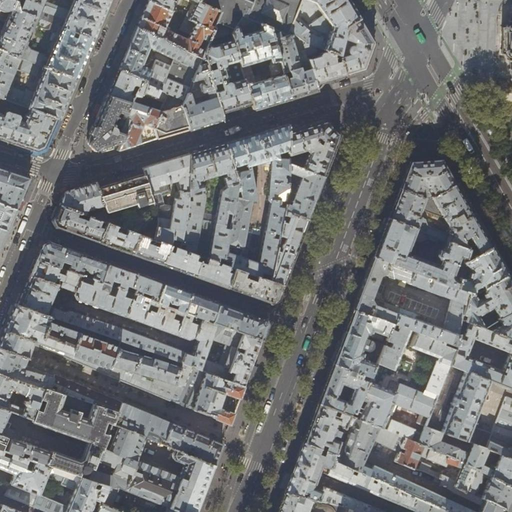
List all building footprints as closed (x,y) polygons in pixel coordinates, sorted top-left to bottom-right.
[(0,0),(0,50),(1,51),(40,66),(45,67),(75,79),(84,59),(93,38),(62,27),(65,21),(50,16),(44,28),(51,32),(52,34),(50,40),(55,42),(48,59),(43,57),(44,55),(30,50),(25,44),(30,31),(39,27),(32,24),(36,17),(18,11),(15,1),(10,0),(0,0)] [(10,0),(15,1),(18,11),(22,0),(10,0)] [(50,16),(65,21),(62,27),(93,38),(101,18),(108,0),(22,0),(18,11),(36,17),(32,24),(39,27),(44,28),(50,16)] [(198,0),(147,0),(143,9),(141,14),(136,27),(201,59),(202,57),(203,54),(209,40),(221,12),(198,1),(198,0)] [(198,0),(198,1),(221,12),(209,40),(230,34),(241,17),(268,28),(287,35),(289,31),(295,14),(300,0),(198,0)] [(348,0),(307,0),(313,2),(322,15),(307,25),(295,14),(289,31),(304,42),(314,46),(323,50),(332,53),(337,55),(339,51),(342,38),(345,26),(359,18),(348,0)] [(511,1),(511,3),(511,5),(511,11),(510,11),(510,13),(511,13),(509,20),(508,22),(509,22),(509,24),(508,24),(505,26),(505,28),(502,28),(502,32),(507,36),(507,47),(502,50),(502,54),(504,54),(504,55),(507,58),(508,58),(509,60),(508,60),(508,62),(509,62),(511,79),(511,81),(511,80),(511,1)] [(271,104),(290,98),(268,28),(241,17),(230,34),(252,104),(253,109),(271,104)] [(372,41),(366,31),(359,18),(345,26),(342,38),(354,41),(353,45),(351,45),(349,45),(347,46),(346,48),(346,50),(346,52),(346,53),(348,55),(344,56),(344,52),(339,51),(337,55),(339,61),(344,76),(355,73),(364,70),(373,43),(372,41)] [(136,27),(129,43),(118,70),(141,81),(141,82),(167,94),(183,101),(198,65),(201,59),(136,27)] [(304,42),(289,31),(287,35),(268,28),(290,98),(294,97),(318,90),(316,84),(303,45),(305,43),(304,42)] [(252,104),(230,34),(209,40),(203,54),(204,57),(206,63),(221,113),(224,112),(252,104)] [(316,56),(314,46),(304,42),(305,43),(303,45),(316,84),(318,90),(325,81),(328,81),(344,76),(339,61),(334,62),(332,53),(323,50),(322,52),(321,52),(319,53),(318,54),(317,56),(316,56)] [(0,53),(0,97),(28,108),(56,118),(58,119),(67,99),(75,79),(45,67),(34,92),(27,89),(25,93),(7,85),(15,69),(37,77),(40,66),(1,51),(0,53)] [(206,63),(198,65),(183,101),(181,106),(188,129),(209,123),(222,119),(221,116),(221,113),(206,63)] [(133,98),(141,82),(141,81),(118,70),(117,72),(107,95),(130,103),(133,98)] [(162,107),(167,94),(141,82),(133,98),(135,98),(139,100),(137,105),(130,103),(124,115),(122,115),(119,124),(118,127),(116,132),(115,132),(123,135),(120,143),(117,150),(122,149),(134,145),(142,143),(156,138),(153,127),(162,107)] [(124,115),(130,103),(107,95),(88,139),(87,141),(95,150),(109,146),(120,143),(123,135),(115,132),(116,132),(113,129),(111,128),(111,127),(112,127),(113,125),(112,125),(117,113),(122,115),(124,115)] [(153,127),(156,138),(183,131),(188,129),(181,106),(183,101),(162,107),(153,127)] [(0,113),(0,138),(3,139),(14,143),(16,144),(36,150),(40,149),(43,147),(46,140),(56,118),(28,108),(22,122),(17,120),(18,118),(17,115),(6,111),(3,112),(3,115),(0,113)] [(289,124),(288,124),(288,131),(288,154),(305,150),(307,151),(308,153),(305,162),(301,161),(300,163),(296,162),(294,166),(323,177),(331,154),(339,135),(326,120),(297,128),(289,124)] [(240,199),(234,196),(221,264),(234,268),(246,272),(256,276),(269,281),(275,250),(278,235),(282,211),(284,203),(286,193),(287,187),(288,182),(288,175),(288,164),(288,154),(288,131),(288,124),(253,135),(225,143),(237,184),(235,191),(239,192),(240,199)] [(225,143),(203,150),(189,154),(187,206),(179,248),(202,256),(221,264),(234,196),(235,191),(237,184),(225,143)] [(145,175),(157,215),(157,225),(154,239),(158,241),(169,245),(179,248),(187,206),(189,154),(167,161),(143,168),(145,175)] [(441,158),(434,159),(426,160),(409,161),(400,185),(399,188),(429,198),(456,183),(441,158)] [(294,166),(288,164),(288,175),(299,180),(290,205),(284,203),(282,211),(307,219),(315,198),(323,177),(294,166)] [(0,168),(0,203),(16,209),(22,195),(30,178),(6,171),(0,168)] [(106,186),(98,188),(108,223),(119,227),(127,230),(138,233),(148,237),(154,239),(157,225),(157,215),(145,175),(139,176),(106,186)] [(65,191),(62,198),(59,205),(83,214),(89,216),(106,222),(108,223),(98,188),(96,182),(80,187),(65,191)] [(399,188),(394,201),(387,218),(439,238),(446,241),(467,250),(464,261),(492,246),(468,205),(456,183),(429,198),(399,188)] [(0,228),(7,231),(11,220),(16,209),(0,203),(0,228)] [(81,219),(83,214),(59,205),(57,211),(53,220),(56,226),(76,233),(98,241),(106,222),(89,216),(86,221),(81,219)] [(295,250),(307,219),(282,211),(278,235),(284,238),(283,242),(281,242),(280,243),(279,244),(279,247),(279,249),(280,249),(279,252),(275,250),(269,281),(282,285),(295,250)] [(437,242),(439,238),(387,218),(380,237),(373,257),(456,288),(458,281),(453,279),(452,276),(456,264),(463,266),(464,261),(467,250),(446,241),(443,249),(442,248),(438,250),(436,256),(438,259),(439,260),(437,265),(406,253),(411,240),(419,243),(428,239),(437,242)] [(119,227),(108,223),(106,222),(98,241),(113,247),(130,253),(138,233),(127,230),(125,235),(117,232),(119,227)] [(146,242),(148,237),(138,233),(130,253),(146,258),(162,264),(169,245),(158,241),(156,246),(146,242)] [(40,250),(36,259),(58,267),(60,261),(67,264),(66,267),(63,266),(62,269),(72,272),(79,253),(63,248),(49,242),(42,245),(40,250)] [(202,256),(179,248),(169,245),(162,264),(177,270),(194,276),(202,256)] [(492,246),(464,261),(463,266),(458,281),(456,288),(467,292),(472,294),(508,274),(499,259),(492,246)] [(72,272),(81,276),(100,283),(107,263),(94,258),(79,253),(72,272)] [(234,268),(221,264),(202,256),(194,276),(210,282),(227,287),(234,268)] [(353,310),(392,323),(410,329),(415,331),(438,339),(445,342),(455,345),(457,335),(461,319),(462,314),(467,292),(456,288),(373,257),(363,282),(353,310)] [(62,269),(58,267),(36,259),(33,267),(29,275),(60,285),(74,290),(75,291),(81,276),(72,272),(62,269)] [(121,268),(107,263),(100,283),(108,285),(110,281),(116,284),(115,288),(128,293),(135,273),(121,268)] [(244,278),(246,272),(234,268),(227,287),(248,295),(270,303),(276,300),(278,296),(279,292),(282,285),(269,281),(256,276),(254,281),(244,278)] [(149,278),(135,273),(128,293),(140,297),(141,292),(145,294),(143,298),(157,303),(163,283),(149,278)] [(511,281),(510,278),(508,274),(472,294),(467,292),(462,314),(467,316),(466,322),(468,322),(481,327),(511,309),(511,281)] [(108,285),(100,283),(81,276),(75,291),(74,290),(73,295),(76,300),(188,340),(195,338),(197,341),(191,355),(69,311),(64,312),(48,305),(51,297),(54,289),(58,290),(60,285),(29,275),(24,288),(17,304),(182,364),(206,373),(206,374),(219,379),(225,381),(243,334),(212,322),(204,320),(192,315),(184,313),(176,310),(165,306),(157,303),(143,298),(140,297),(128,293),(115,288),(108,285)] [(176,288),(163,283),(157,303),(165,306),(166,302),(177,306),(176,310),(184,313),(191,293),(176,288)] [(286,294),(279,292),(278,296),(276,300),(282,303),(286,294)] [(205,298),(191,293),(184,313),(192,315),(194,311),(205,315),(204,320),(212,322),(219,303),(205,298)] [(118,411),(122,402),(88,389),(49,373),(23,362),(28,352),(29,349),(35,351),(37,350),(39,346),(54,352),(90,367),(137,386),(182,405),(192,409),(206,374),(206,373),(182,364),(17,304),(14,303),(0,337),(0,373),(43,388),(43,387),(65,394),(78,398),(118,411)] [(243,311),(219,303),(212,322),(243,334),(262,340),(265,333),(268,326),(265,319),(243,311)] [(511,309),(481,327),(508,338),(511,333),(511,332),(511,309)] [(387,336),(392,323),(353,310),(344,333),(332,363),(370,376),(375,364),(370,362),(376,348),(374,347),(376,342),(365,338),(367,335),(382,340),(384,335),(387,336)] [(455,345),(436,395),(434,398),(424,426),(442,432),(466,441),(489,381),(508,389),(510,382),(511,378),(511,376),(511,339),(508,338),(481,327),(468,322),(462,336),(457,335),(455,345)] [(397,357),(410,329),(392,323),(387,336),(385,340),(390,342),(388,347),(383,345),(375,364),(370,376),(332,363),(325,382),(317,403),(349,415),(352,416),(360,399),(365,401),(358,419),(381,428),(392,403),(420,414),(416,422),(423,426),(424,426),(434,398),(398,384),(400,379),(406,381),(412,364),(397,357)] [(438,339),(415,331),(407,352),(413,358),(422,362),(426,352),(437,357),(424,390),(436,395),(455,345),(445,342),(444,345),(437,342),(438,339)] [(225,381),(244,388),(252,366),(262,340),(243,334),(225,381)] [(0,373),(0,408),(8,411),(28,417),(31,418),(43,388),(0,373)] [(229,425),(233,414),(237,404),(239,400),(244,388),(225,381),(223,388),(221,387),(221,385),(220,383),(218,381),(219,379),(206,374),(192,409),(217,420),(229,425)] [(65,394),(43,387),(43,388),(31,418),(32,419),(31,421),(90,441),(85,459),(78,461),(52,453),(12,440),(15,432),(8,429),(10,424),(4,421),(8,411),(0,408),(0,449),(89,479),(93,469),(96,460),(97,460),(98,461),(103,447),(109,434),(102,432),(106,421),(113,424),(118,411),(78,398),(76,403),(91,408),(88,414),(60,405),(65,394)] [(511,431),(507,430),(511,417),(511,399),(505,397),(490,433),(478,428),(473,443),(473,444),(487,450),(500,455),(511,461),(511,431)] [(122,402),(118,411),(113,424),(118,426),(146,437),(163,444),(172,423),(153,415),(122,402)] [(344,427),(349,415),(317,403),(310,422),(302,442),(334,454),(339,441),(332,438),(337,424),(344,427)] [(358,419),(352,416),(349,415),(344,427),(342,432),(342,433),(347,435),(344,443),(339,441),(334,454),(332,460),(391,487),(398,491),(405,494),(435,508),(436,507),(446,511),(504,511),(506,510),(454,487),(452,491),(452,492),(482,506),(479,511),(473,511),(372,465),(371,467),(362,462),(372,440),(398,453),(398,452),(400,447),(405,438),(383,429),(381,428),(358,419)] [(442,432),(424,426),(423,426),(420,433),(414,431),(414,430),(388,419),(383,429),(405,438),(465,463),(464,464),(511,487),(511,461),(500,455),(493,471),(481,465),(487,450),(473,444),(473,443),(468,453),(438,441),(442,432)] [(172,423),(163,444),(174,449),(214,465),(218,455),(222,444),(198,434),(185,429),(172,423)] [(167,507),(165,511),(178,511),(179,511),(182,511),(196,511),(197,511),(201,500),(206,486),(212,470),(214,465),(174,449),(173,453),(172,453),(171,454),(172,454),(172,457),(173,459),(174,460),(175,461),(176,460),(184,464),(179,477),(137,460),(146,437),(118,426),(109,449),(103,447),(98,461),(97,460),(96,460),(114,468),(111,475),(93,469),(89,479),(107,485),(99,502),(110,506),(119,487),(167,507)] [(441,483),(441,484),(442,485),(442,486),(443,486),(444,487),(452,491),(454,487),(506,510),(511,499),(511,495),(511,487),(464,464),(465,463),(405,438),(400,447),(405,449),(403,454),(398,452),(398,453),(394,461),(441,481),(441,482),(441,483)] [(332,460),(334,454),(302,442),(299,451),(295,462),(293,468),(290,474),(284,490),(284,492),(291,494),(335,505),(337,500),(340,502),(338,506),(344,508),(353,511),(380,511),(381,511),(376,509),(368,505),(357,501),(337,492),(328,488),(314,483),(316,477),(318,471),(325,473),(333,477),(341,480),(355,486),(364,490),(374,494),(386,499),(391,487),(332,460)] [(0,467),(11,472),(13,475),(7,489),(5,495),(48,511),(94,511),(99,502),(107,485),(89,479),(0,449),(0,467)] [(278,487),(284,490),(290,474),(284,472),(278,487)] [(397,494),(398,491),(391,487),(386,499),(390,501),(400,505),(409,509),(416,511),(384,511),(381,511),(380,511),(446,511),(436,507),(435,508),(405,494),(403,497),(397,494)] [(338,506),(335,505),(291,494),(284,492),(277,509),(276,511),(343,511),(344,508),(338,506)] [(119,511),(120,510),(110,506),(99,502),(94,511),(119,511)]
